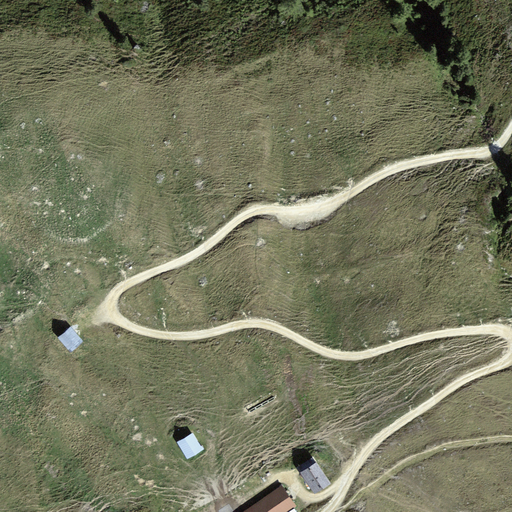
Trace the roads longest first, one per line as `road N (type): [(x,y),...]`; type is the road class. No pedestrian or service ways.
road 1 (track): [(511,335),(474,329),(340,356),(260,323),(189,336),(151,333),(119,319),(112,300),(122,286),(196,253),(248,213),(337,202),(401,167),(490,150),(511,127)]
road 2 (track): [(219,511),(283,477),(304,497),(325,495),(385,434),(511,356)]
